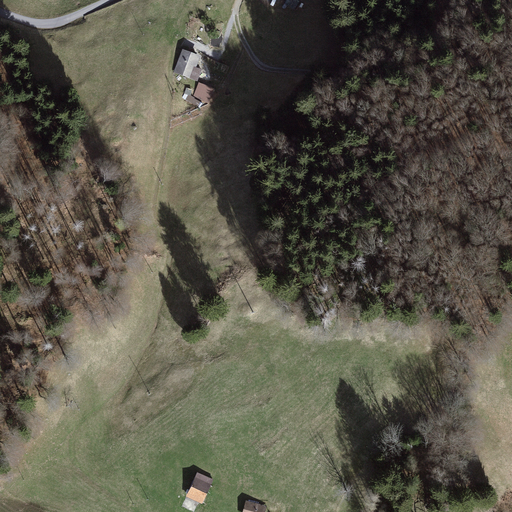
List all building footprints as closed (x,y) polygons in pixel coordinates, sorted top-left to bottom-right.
[(206,37),(205,29),(197,30),(199,38),(206,37)] [(183,52),(175,71),(196,79),(199,72),(193,70),(198,58),(183,52)] [(199,85),(194,98),(207,103),(212,90),(199,85)] [(197,472),(188,491),(203,499),(212,480),(197,472)] [(247,503),(245,511),(263,511),(265,507),(247,503)]
